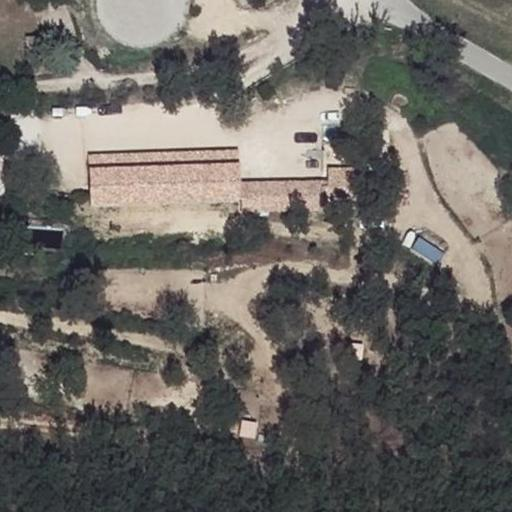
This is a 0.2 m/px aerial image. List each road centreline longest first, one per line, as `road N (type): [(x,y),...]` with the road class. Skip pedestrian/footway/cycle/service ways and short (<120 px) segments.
road 1 (track): [(0,83),(168,76),(270,44),(335,0)]
road 2 (tertiary): [(511,66),(407,0)]
